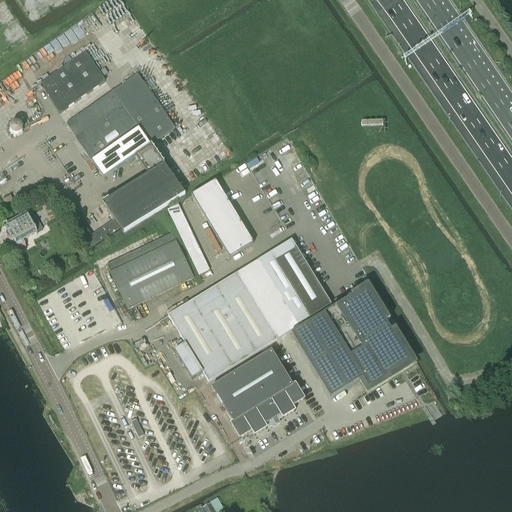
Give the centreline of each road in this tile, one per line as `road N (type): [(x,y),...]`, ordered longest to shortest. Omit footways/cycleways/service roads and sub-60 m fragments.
road 1 (tertiary): [(511,237),(346,0)]
road 2 (tertiary): [(111,511),(0,285)]
road 3 (motorway): [(390,0),(511,176)]
road 4 (motorway): [(511,122),(427,0)]
